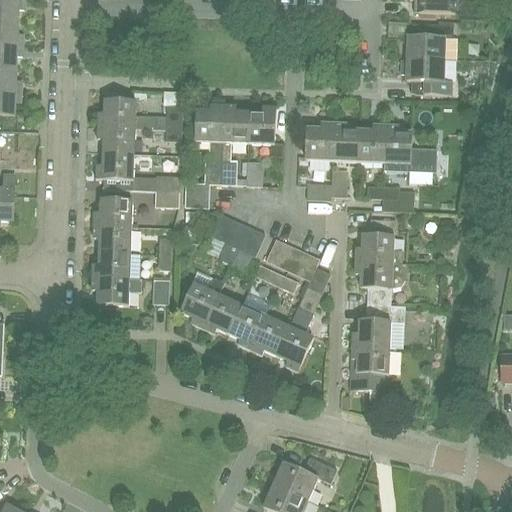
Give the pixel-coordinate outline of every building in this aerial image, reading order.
[(447,0),(409,0),(410,2),(418,2),(417,15),(459,16),(459,2),(447,2),(447,0)] [(25,3),(0,1),(0,25),(18,26),(19,13),(24,13),(25,3)] [(18,26),(0,25),(0,48),(23,49),(23,39),(18,38),(18,26)] [(408,40),(407,61),(445,63),(445,62),(456,62),(456,42),(453,41),(454,28),(417,27),(417,40),(408,40)] [(0,71),(17,72),(17,59),(23,59),(23,49),(0,48),(0,71)] [(444,84),(445,63),(407,61),(407,63),(401,63),(401,77),(407,77),(406,84),(415,85),(415,98),(451,99),(452,84),(444,84)] [(16,85),(17,72),(0,71),(0,95),(21,96),(22,85),(16,85)] [(21,96),(0,95),(0,118),(15,119),(15,106),(21,106),(21,96)] [(166,133),(181,134),(182,134),(182,110),(167,109),(166,120),(135,119),(136,105),(104,104),(103,118),(97,118),(97,130),(135,132),(166,133)] [(196,145),(210,146),(222,147),(224,109),(212,108),(211,114),(197,113),(196,145)] [(221,164),(221,189),(236,189),(237,165),(230,165),(231,147),(249,148),(250,115),(236,115),(236,109),(224,109),(222,147),(221,164)] [(250,115),(249,148),(274,149),(276,111),(263,110),(262,116),(250,115)] [(306,163),(332,164),(333,127),(321,126),(321,132),(307,131),(306,163)] [(333,127),(332,164),(358,165),(360,133),(346,133),(346,127),(333,127)] [(358,165),(384,166),(386,128),(373,128),(373,134),(360,133),(358,165)] [(398,129),(386,128),(384,166),(411,167),(411,171),(433,172),(434,156),(437,156),(437,152),(411,151),(412,135),(398,135),(398,129)] [(134,158),(135,132),(97,130),(96,143),(102,143),(102,157),(134,158)] [(181,145),(181,134),(166,133),(165,144),(181,145)] [(133,194),(134,158),(102,157),(101,169),(96,169),(95,183),(103,183),(103,193),(133,194)] [(263,191),(263,166),(248,166),(247,190),(263,191)] [(395,174),(395,186),(420,187),(421,175),(395,174)] [(4,193),(0,192),(0,225),(0,224),(14,225),(15,179),(4,178),(4,193)] [(155,195),(179,196),(180,180),(156,179),(155,195)] [(185,199),(209,200),(209,188),(204,187),(186,187),(185,199)] [(331,200),(331,188),(308,187),(307,203),(331,204),(331,200)] [(347,189),(331,188),(331,200),(347,201),(347,189)] [(383,202),(383,190),(368,190),(367,202),(383,202)] [(399,191),(383,190),(383,202),(383,214),(414,215),(414,195),(398,195),(399,191)] [(179,211),(179,196),(155,195),(155,210),(179,211)] [(208,212),(209,200),(185,199),(185,211),(208,212)] [(94,217),(94,230),(131,231),(132,204),(100,202),(100,217),(94,217)] [(199,226),(199,217),(186,216),(186,226),(196,226),(197,226),(197,227),(199,226)] [(223,245),(232,223),(221,218),(211,240),(223,245)] [(232,223),(223,245),(233,250),(243,228),(232,223)] [(356,252),(355,264),(401,267),(402,254),(394,253),(394,240),(393,240),(394,224),(370,223),(370,239),(362,238),(362,252),(356,252)] [(181,232),(181,233),(181,234),(181,235),(182,235),(182,236),(182,237),(183,237),(183,238),(184,238),(185,239),(186,239),(196,239),(197,239),(197,238),(198,238),(199,237),(199,236),(200,235),(200,234),(200,233),(200,232),(200,231),(200,230),(199,229),(199,228),(198,228),(198,227),(197,227),(197,226),(196,226),(186,226),(185,226),(184,227),(183,227),(183,228),(182,229),(182,230),(181,230),(181,231),(181,232)] [(243,228),(233,250),(244,255),(254,233),(243,228)] [(98,256),(130,257),(131,231),(94,230),(93,242),(99,242),(98,256)] [(254,233),(244,255),(256,260),(265,238),(254,233)] [(158,257),(170,258),(171,242),(159,241),(158,257)] [(277,270),(287,248),(276,243),(266,265),(277,270)] [(288,275),(298,253),(287,248),(277,270),(288,275)] [(232,269),(237,258),(222,251),(217,262),(232,269)] [(299,279),(308,258),(298,253),(288,275),(299,279)] [(130,282),(130,257),(98,256),(98,269),(92,269),(92,281),(141,283),(130,282)] [(170,273),(170,258),(158,257),(158,273),(170,273)] [(251,264),(237,258),(232,269),(246,275),(251,264)] [(308,258),(299,279),(310,284),(320,263),(308,258)] [(401,267),(355,264),(355,277),(361,277),(360,291),(368,292),(367,308),(391,309),(392,293),(392,292),(400,290),(405,283),(405,273),(401,267)] [(265,283),(279,290),(284,279),(270,273),(260,268),(256,279),(265,283)] [(284,279),(279,290),(294,296),(298,285),(284,279)] [(141,283),(92,281),(91,294),(97,294),(97,308),(129,309),(129,295),(141,295),(141,283)] [(203,332),(219,298),(218,297),(224,285),(216,281),(212,282),(207,292),(194,287),(181,316),(193,321),(191,326),(203,332)] [(153,307),(168,308),(170,284),(153,283),(153,307)] [(313,318),(323,296),(308,289),(298,312),(313,318)] [(219,298),(203,332),(214,337),(217,332),(229,337),(242,308),(219,298)] [(266,319),(265,319),(268,313),(270,310),(246,299),(242,308),(229,337),(241,343),(238,348),(250,354),(266,319)] [(353,350),(390,351),(391,325),(404,326),(405,309),(391,309),(367,308),(367,323),(359,323),(359,337),(353,337),(353,350)] [(276,359),(290,330),(278,324),(280,319),(268,313),(265,319),(266,319),(250,354),(261,359),(264,353),(276,359)] [(314,341),(290,330),(276,359),(288,364),(285,369),(298,375),(314,341)] [(389,377),(390,351),(353,350),(351,392),(387,394),(388,377),(389,377)] [(511,357),(501,357),(501,385),(511,385),(511,357)] [(284,466),(274,489),(308,504),(318,481),(331,487),(337,473),(310,460),(304,475),(284,466)] [(304,511),(308,504),(274,489),(264,511),(304,511)]
